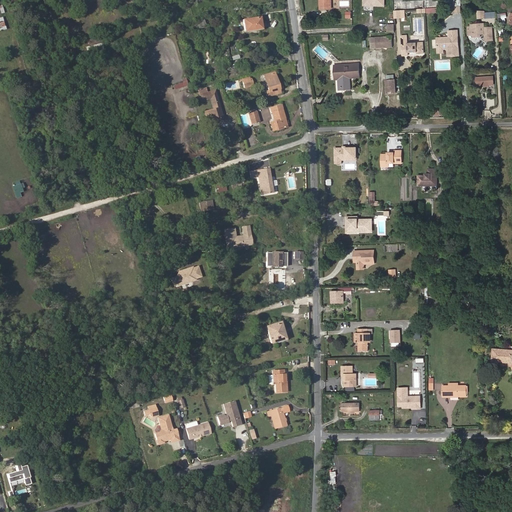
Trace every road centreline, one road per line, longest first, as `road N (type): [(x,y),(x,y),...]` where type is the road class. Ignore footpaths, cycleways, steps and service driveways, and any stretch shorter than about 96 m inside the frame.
road 1 (residential): [(0,230),(311,137)]
road 2 (residential): [(318,435),(311,137)]
road 3 (residential): [(53,511),(318,435)]
road 4 (residential): [(310,129),(511,124)]
road 5 (residential): [(318,435),(511,435)]
road 6 (residential): [(310,129),(290,0)]
